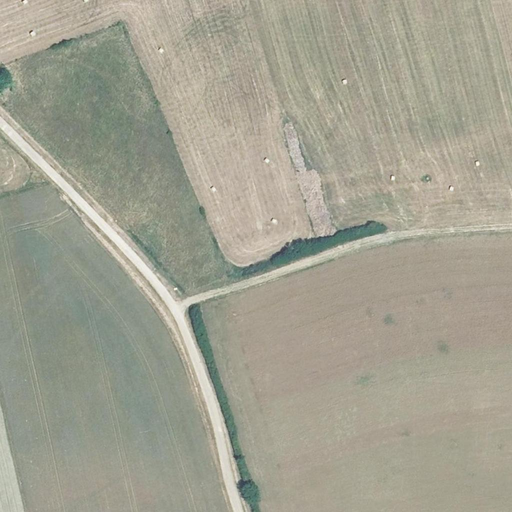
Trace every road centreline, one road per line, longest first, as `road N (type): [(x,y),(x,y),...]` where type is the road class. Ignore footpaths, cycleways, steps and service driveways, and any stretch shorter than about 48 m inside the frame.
road 1 (track): [(239,511),(175,308),(0,121)]
road 2 (track): [(175,308),(361,243),(511,223)]
